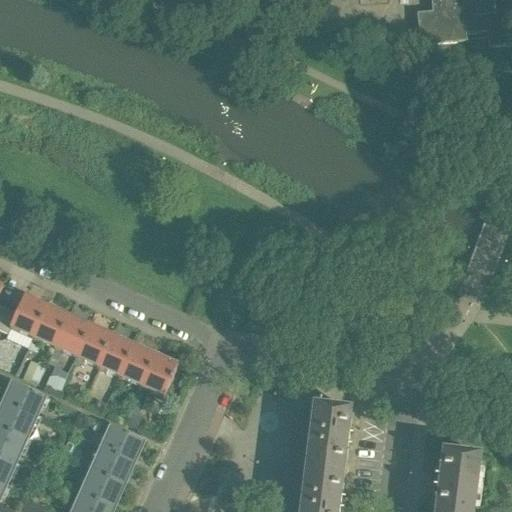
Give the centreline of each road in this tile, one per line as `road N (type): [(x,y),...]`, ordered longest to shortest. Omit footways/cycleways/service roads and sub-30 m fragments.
road 1 (residential): [(386,511),(400,377),(385,368),(232,346)]
road 2 (residential): [(232,346),(0,242)]
road 3 (residential): [(157,511),(232,346)]
